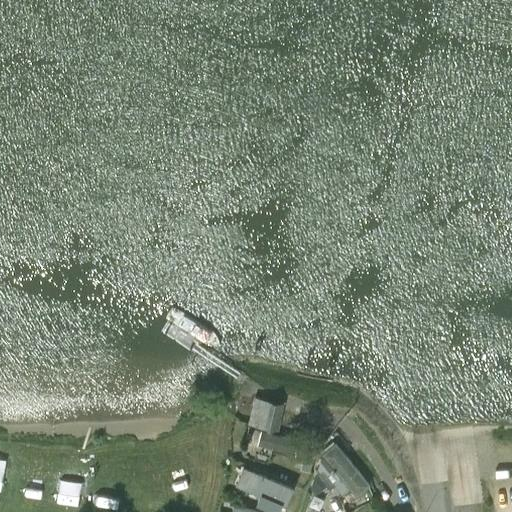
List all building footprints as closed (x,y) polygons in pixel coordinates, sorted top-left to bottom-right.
[(285,402),(260,397),(255,425),(279,429),(285,402)] [(341,494),(355,484),(361,492),(374,483),(343,438),(316,457),(341,494)] [(244,465),(236,485),(257,493),(260,487),(288,498),(293,485),(244,465)] [(171,478),(178,492),(194,484),(187,470),(171,478)] [(79,499),(80,480),(54,479),(54,498),(79,499)] [(17,496),(37,495),(37,481),(17,481),(17,496)] [(135,504),(157,503),(156,481),(134,482),(135,504)] [(264,511),(226,496),(220,511),(284,511),(288,503),(270,496),(264,511)]
